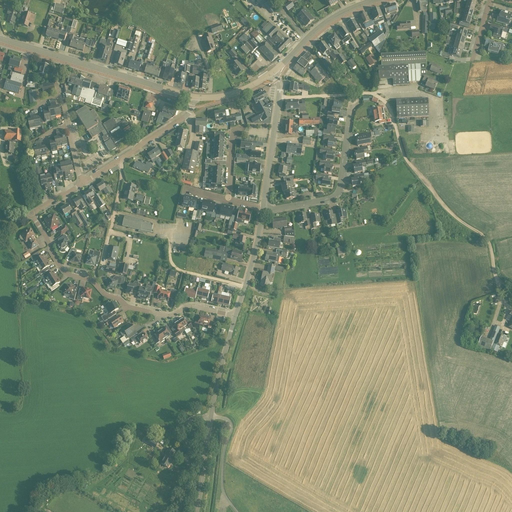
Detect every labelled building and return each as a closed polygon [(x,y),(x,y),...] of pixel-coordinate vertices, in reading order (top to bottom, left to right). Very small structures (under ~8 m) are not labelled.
[(427,2),(425,2),(424,0),(415,0),(416,4),(417,12),(426,11),(426,6),(427,6),(427,2)] [(290,2),(284,6),(287,11),(294,7),(290,2)] [(12,12),(14,7),(5,4),(4,8),(8,9),(7,15),(9,15),(7,21),(10,22),(10,23),(13,24),(13,23),(14,23),(17,14),(12,12)] [(391,4),(389,5),(386,6),(387,7),(384,8),(385,13),(384,14),(386,20),(386,19),(387,22),(391,21),(389,17),(396,14),(396,12),(397,12),(394,4),(391,5),(391,4)] [(462,10),(473,13),(475,7),(466,5),(465,10),(462,10)] [(384,21),(382,17),(379,9),(371,12),(374,20),(374,21),(372,22),(374,27),(378,25),(378,24),(384,21)] [(306,27),(313,20),(305,10),(297,17),(306,27)] [(473,13),(462,10),(462,12),(464,13),(463,16),(463,17),(471,19),(473,13)] [(499,15),(496,22),(505,24),(506,21),(509,21),(511,14),(501,11),(500,15),(499,15)] [(31,15),(24,13),(20,25),(28,27),(31,15)] [(368,26),(366,23),(369,22),(366,14),(359,17),(363,25),(364,27),(368,26)] [(462,19),(461,22),(460,21),(458,26),(468,28),(469,25),(471,19),(463,17),(463,16),(460,16),(459,18),(462,19)] [(360,30),(354,20),(347,24),(353,34),(360,30)] [(399,23),(399,26),(396,26),(396,31),(400,30),(410,29),(409,22),(399,23)] [(290,43),(286,40),(269,23),(261,31),(269,38),(265,41),(271,47),(273,45),(277,49),(276,50),(280,54),(290,43)] [(212,34),(222,30),(220,24),(210,28),(212,34)] [(500,27),(495,26),(492,37),(500,39),(502,32),(499,31),(500,27)] [(344,28),(338,32),(337,32),(342,39),(340,40),(343,45),(350,40),(349,40),(351,39),(349,35),(344,28)] [(467,30),(459,28),(457,37),(465,40),(467,33),(466,33),(467,30)] [(51,38),(54,31),(48,29),(46,36),(51,38)] [(250,34),(259,43),(263,39),(254,30),(250,34)] [(54,31),(51,38),(58,40),(60,33),(54,31)] [(384,36),(380,31),(368,40),(374,48),(386,39),(384,36)] [(60,33),(58,40),(64,42),(67,35),(60,33)] [(204,36),(205,41),(201,42),(204,49),(205,49),(206,53),(215,50),(212,44),(213,43),(212,39),(210,34),(204,36)] [(258,47),(254,42),(254,41),(251,38),(250,40),(245,34),(239,40),(244,45),(244,46),(251,54),(258,47)] [(75,49),(78,39),(74,38),(74,36),(70,35),(68,41),(71,42),(69,47),(75,49)] [(334,35),(334,36),(333,35),(328,39),(328,40),(336,50),(340,48),(337,44),(339,43),(334,35)] [(133,53),(138,38),(134,37),(130,52),(133,53)] [(457,37),(455,44),(463,46),(465,40),(457,37)] [(79,39),(78,39),(75,49),(83,52),(85,46),(90,48),(92,42),(85,40),(85,41),(80,39),(79,39)] [(99,44),(102,45),(97,59),(102,60),(108,40),(107,40),(107,41),(100,39),(99,44)] [(144,53),(147,54),(146,59),(149,60),(155,41),(152,39),(150,44),(148,51),(145,51),(144,53)] [(111,41),(108,40),(102,60),(106,62),(110,49),(111,50),(112,45),(110,44),(111,41)] [(262,47),(262,48),(264,50),(262,53),(271,63),(278,56),(267,43),(266,44),(263,40),(259,43),(259,44),(262,47)] [(489,45),(487,52),(494,54),(495,53),(498,54),(499,49),(502,50),(503,45),(500,45),(500,46),(494,44),(494,43),(486,40),(485,44),(489,45)] [(353,51),(357,48),(353,42),(349,45),(353,51)] [(330,49),(329,50),(324,43),(318,47),(320,51),(322,54),(322,55),(323,56),(324,55),(326,57),(329,55),(333,60),(336,58),(341,65),(345,61),(341,55),(339,56),(335,51),(333,53),(330,49)] [(365,52),(371,47),(368,44),(359,51),(362,55),(365,52)] [(455,44),(453,50),(461,53),(463,46),(455,44)] [(449,49),(448,51),(452,52),(451,56),(460,58),(461,53),(453,50),(449,49)] [(237,56),(232,50),(229,53),(232,57),(231,58),(233,60),(237,56)] [(122,66),(126,55),(117,52),(114,64),(114,65),(116,65),(117,65),(122,66)] [(304,69),(297,64),(293,70),(302,77),(307,71),(309,73),(318,84),(323,80),(325,83),(330,79),(327,76),(328,76),(318,64),(307,52),(301,59),(308,64),(304,69)] [(380,55),(381,67),(378,67),(378,81),(392,80),(393,86),(409,85),(409,83),(419,83),(421,79),(421,77),(422,77),(421,76),(426,76),(425,65),(426,65),(425,53),(380,55)] [(372,55),(366,59),(371,66),(376,62),(372,55)] [(12,58),(11,57),(11,58),(10,59),(11,59),(9,66),(8,66),(8,67),(15,68),(14,72),(11,71),(10,76),(11,77),(10,81),(6,80),(3,90),(19,94),(24,77),(21,76),(23,70),(19,69),(20,66),(21,61),(12,58)] [(301,59),(297,64),(304,69),(308,64),(301,59)] [(333,69),(326,59),(322,62),(329,72),(331,74),(334,71),(333,69)] [(138,64),(135,63),(133,70),(139,72),(140,65),(142,66),(143,61),(139,60),(138,64)] [(166,69),(163,79),(167,81),(171,67),(172,64),(173,62),(167,60),(164,68),(166,69)] [(356,67),(351,60),(346,63),(351,70),(356,67)] [(244,70),(237,61),(230,66),(237,75),(244,70)] [(147,64),(146,67),(144,73),(151,76),(153,69),(155,63),(151,62),(150,65),(147,64)] [(438,66),(432,64),(430,62),(428,67),(431,68),(429,71),(440,75),(442,68),(438,67),(438,66)] [(50,66),(41,64),(38,74),(47,76),(50,66)] [(171,67),(167,81),(171,82),(174,72),(175,72),(177,66),(172,64),(171,67)] [(200,75),(199,79),(192,78),(191,89),(199,90),(200,71),(200,68),(193,67),(192,74),(200,75)] [(153,69),(151,76),(158,78),(160,71),(153,69)] [(207,71),(200,71),(199,90),(205,90),(206,80),(207,74),(207,71)] [(186,75),(180,73),(177,73),(175,79),(178,80),(178,83),(184,85),(186,75)] [(65,94),(66,98),(84,104),(84,103),(88,105),(93,91),(94,88),(96,88),(97,85),(91,83),(91,82),(84,80),(77,78),(70,76),(68,84),(68,85),(69,86),(70,87),(71,86),(71,85),(74,86),(71,95),(65,94)] [(424,76),(421,84),(426,85),(425,87),(434,91),(436,84),(434,82),(434,80),(424,76)] [(303,86),(297,85),(291,84),(289,92),(297,93),(297,90),(302,91),(303,86)] [(93,91),(88,105),(90,105),(91,105),(100,108),(102,102),(101,102),(101,101),(103,102),(104,99),(102,99),(103,96),(107,97),(109,89),(100,86),(99,89),(96,88),(94,88),(93,91)] [(120,87),(117,95),(116,97),(128,101),(128,98),(131,91),(120,87)] [(256,115),(254,116),(252,113),(245,118),(247,125),(270,125),(272,108),(264,93),(252,99),(254,102),(250,104),(256,115)] [(428,99),(395,101),(397,119),(429,117),(428,99)] [(56,107),(55,103),(55,100),(51,100),(55,117),(61,116),(59,106),(56,107)] [(285,101),(286,107),(284,107),(284,110),(286,110),(286,111),(298,110),(298,113),(306,113),(305,100),(301,100),(302,105),(298,105),(298,101),(285,101)] [(342,103),(334,102),(334,101),(330,101),(330,105),(333,106),(333,108),(340,109),(341,110),(342,103)] [(165,106),(162,112),(162,114),(160,113),(156,123),(164,126),(173,119),(172,119),(175,117),(177,110),(165,106)] [(376,110),(374,110),(372,111),(373,117),(384,115),(383,109),(382,106),(376,107),(376,110)] [(44,117),(41,117),(42,127),(43,127),(42,123),(45,123),(45,122),(50,121),(48,112),(46,112),(46,109),(45,109),(45,107),(42,108),(42,110),(43,109),(44,117)] [(106,130),(102,125),(93,110),(89,113),(86,107),(75,114),(87,132),(92,139),(101,133),(106,130)] [(332,108),(332,111),(328,110),(327,116),(334,117),(334,115),(339,116),(340,109),(333,108),(332,108)] [(33,114),(31,114),(34,129),(41,128),(41,127),(42,127),(41,117),(38,118),(39,118),(36,119),(35,114),(37,114),(37,111),(35,110),(32,112),(33,114)] [(237,121),(236,121),(235,116),(235,115),(226,117),(225,111),(218,112),(217,112),(215,112),(215,113),(214,113),(215,121),(218,121),(219,125),(233,122),(233,123),(235,122),(237,121)] [(144,112),(142,117),(141,122),(148,124),(149,119),(151,114),(148,113),(149,112),(147,112),(147,113),(144,112)] [(299,125),(319,125),(319,124),(322,124),(322,120),(319,120),(319,118),(310,118),(310,119),(308,119),(308,114),(302,114),(302,119),(299,119),(299,125)] [(384,115),(373,117),(374,122),(379,122),(379,124),(385,123),(384,115)] [(337,121),(333,120),(334,118),(327,117),(326,123),(329,123),(328,126),(335,127),(336,127),(337,121)] [(106,130),(101,133),(104,137),(102,138),(104,142),(109,139),(110,140),(104,144),(110,152),(116,148),(114,145),(127,137),(123,131),(129,127),(125,120),(121,123),(120,121),(118,119),(116,120),(113,120),(113,119),(102,125),(106,130)] [(196,121),(195,127),(195,134),(202,134),(202,127),(206,127),(207,120),(202,120),(202,121),(196,121)] [(294,125),(292,125),(292,122),(285,122),(285,127),(286,127),(285,135),(291,135),(291,134),(296,134),(296,133),(298,133),(298,127),(297,127),(297,126),(294,126),(294,125)] [(357,124),(358,132),(368,132),(368,128),(362,128),(361,124),(357,124)] [(327,126),(327,129),(324,128),(323,134),(330,135),(330,133),(334,134),(335,127),(328,126),(327,126)] [(13,144),(12,144),(13,141),(13,142),(21,142),(21,131),(4,130),(4,141),(8,141),(8,144),(5,144),(5,154),(13,154),(13,144)] [(179,130),(177,137),(186,139),(188,132),(179,130)] [(61,132),(59,132),(62,147),(67,146),(65,136),(62,137),(61,132)] [(366,145),(370,144),(368,134),(361,135),(362,138),(356,139),(358,147),(366,145)] [(335,148),(336,140),(330,140),(331,136),(323,135),(323,141),(328,142),(327,147),(335,148)] [(50,146),(47,146),(48,152),(51,152),(51,153),(56,152),(54,142),(52,142),(52,139),(51,137),(48,138),(49,139),(48,139),(49,140),(50,146)] [(186,139),(177,137),(175,147),(177,148),(176,152),(182,153),(183,149),(184,150),(186,139)] [(38,141),(37,141),(41,158),(47,157),(46,153),(48,152),(47,146),(45,147),(42,148),(41,143),(40,143),(39,140),(38,141)] [(34,150),(34,152),(32,152),(33,156),(35,156),(36,159),(41,158),(37,141),(35,143),(36,145),(37,149),(34,150)] [(245,156),(242,156),(242,159),(249,160),(250,158),(251,142),(241,141),(241,145),(240,145),(240,147),(240,149),(246,149),(245,156)] [(195,142),(193,152),(186,150),(182,170),(194,173),(199,154),(200,154),(203,144),(195,142)] [(255,146),(256,147),(257,143),(251,142),(250,158),(260,159),(260,156),(261,156),(261,153),(260,153),(260,152),(255,152),(255,146)] [(302,146),(294,145),(287,144),(286,154),(293,155),(301,156),(302,146)] [(368,151),(370,151),(369,147),(367,147),(362,148),(362,151),(355,152),(356,160),(364,159),(363,154),(368,153),(368,151)] [(334,153),(329,153),(329,150),(320,148),(319,154),(326,155),(325,160),(333,161),(334,153)] [(152,152),(156,158),(160,155),(161,155),(157,149),(152,152)] [(156,158),(152,152),(147,155),(151,161),(156,158)] [(332,166),(325,165),(325,162),(319,161),(319,167),(324,168),(323,173),(331,174),(332,166)] [(361,167),(366,166),(365,161),(360,162),(360,164),(353,166),(354,174),(362,172),(361,167)] [(139,163),(139,164),(136,162),(133,168),(143,172),(145,173),(145,172),(148,173),(150,168),(152,169),(153,167),(152,166),(152,165),(146,163),(145,166),(141,164),(139,163)] [(60,168),(62,177),(63,177),(62,173),(64,173),(65,177),(66,180),(68,179),(68,177),(65,163),(59,164),(60,168)] [(249,164),(248,172),(252,172),(252,173),(255,174),(256,173),(259,173),(260,172),(261,169),(260,168),(260,165),(256,165),(256,164),(253,164),(249,164)] [(290,172),(291,166),(280,165),(280,168),(279,168),(278,175),(279,175),(279,177),(285,178),(286,171),(290,172)] [(53,172),(52,173),(54,182),(58,181),(58,184),(61,183),(60,178),(62,177),(60,168),(55,169),(55,170),(52,170),(53,172)] [(50,174),(44,176),(47,190),(51,190),(50,184),(52,184),(52,182),(54,182),(52,173),(50,173),(50,174)] [(369,177),(370,176),(370,173),(368,174),(363,175),(363,174),(356,176),(356,178),(351,180),(352,187),(360,186),(359,181),(364,180),(364,178),(369,177)] [(331,179),(323,178),(323,175),(314,174),(313,179),(318,180),(318,182),(322,182),(321,186),(329,187),(331,179)] [(284,182),(284,185),(281,185),(283,193),(285,192),(292,191),(291,187),(294,186),(293,180),(284,182)] [(102,183),(100,185),(99,184),(96,186),(97,187),(100,192),(102,190),(106,196),(112,192),(109,186),(105,188),(102,183)] [(134,197),(134,196),(134,195),(134,194),(136,187),(127,184),(125,192),(124,192),(124,193),(128,194),(128,195),(134,197)] [(91,191),(90,191),(89,189),(83,193),(84,195),(87,200),(85,201),(91,211),(92,212),(93,211),(92,210),(93,209),(91,205),(94,203),(92,200),(94,198),(93,197),(94,196),(91,191)] [(293,191),(292,191),(285,192),(286,200),(295,198),(295,199),(298,198),(298,194),(294,194),(293,191)] [(128,194),(124,193),(123,199),(133,202),(133,200),(135,201),(136,200),(137,200),(137,201),(142,202),(144,196),(137,194),(136,197),(134,196),(134,197),(128,195),(128,194)] [(98,194),(95,197),(96,199),(94,199),(100,208),(105,205),(98,194)] [(79,198),(78,197),(72,200),(73,202),(77,208),(80,206),(82,210),(86,207),(83,202),(82,202),(79,198)] [(187,198),(185,197),(182,207),(188,208),(191,198),(187,197),(187,198)] [(195,199),(191,198),(188,208),(195,210),(197,200),(195,200),(195,199)] [(206,214),(209,202),(206,201),(205,202),(203,201),(201,209),(198,208),(196,218),(199,219),(201,211),(206,213),(206,214)] [(209,202),(206,214),(211,215),(211,218),(214,219),(216,211),(213,211),(215,204),(212,204),(213,203),(209,202)] [(71,211),(68,205),(63,208),(63,207),(61,208),(62,209),(61,209),(64,215),(68,213),(69,215),(70,214),(79,228),(83,226),(84,226),(77,215),(77,214),(75,210),(72,212),(71,211)] [(225,217),(228,206),(224,206),(224,207),(222,206),(220,212),(217,212),(216,218),(219,218),(220,216),(225,217)] [(231,207),(228,206),(225,217),(230,218),(228,226),(232,227),(234,217),(231,216),(233,209),(231,208),(231,207)] [(337,211),(338,219),(336,219),(337,225),(338,227),(342,226),(341,224),(344,223),(343,218),(346,218),(345,210),(337,211)] [(103,216),(104,218),(101,219),(104,224),(107,222),(110,220),(112,215),(109,211),(106,213),(106,215),(103,216)] [(247,212),(244,211),(244,212),(239,211),(237,222),(239,223),(240,220),(249,222),(249,220),(250,220),(251,217),(250,216),(251,214),(247,213),(247,212)] [(336,219),(333,220),(332,212),(324,214),(325,221),(326,225),(328,227),(337,225),(336,219)] [(86,220),(81,213),(77,215),(82,223),(86,220)] [(305,228),(310,227),(309,219),(306,220),(305,214),(297,216),(299,223),(304,223),(305,228)] [(60,221),(58,222),(54,215),(50,217),(48,218),(45,220),(46,223),(46,224),(47,226),(48,226),(50,229),(57,225),(58,228),(62,225),(60,221)] [(311,219),(309,219),(310,227),(311,230),(316,229),(315,223),(320,222),(319,215),(311,217),(311,219)] [(125,216),(122,227),(139,231),(138,232),(146,234),(146,232),(151,233),(153,225),(148,224),(149,223),(147,223),(146,222),(145,222),(145,223),(142,223),(143,221),(125,216)] [(285,218),(272,220),(273,229),(287,227),(285,218)] [(61,236),(68,230),(65,226),(58,232),(61,236)] [(27,242),(29,244),(28,244),(31,250),(38,245),(35,240),(34,240),(33,238),(35,237),(30,229),(21,235),(20,236),(20,238),(21,240),(23,240),(24,240),(25,243),(27,242)] [(246,238),(242,238),(242,236),(233,234),(232,239),(236,240),(235,246),(242,248),(242,245),(245,245),(246,238)] [(59,239),(61,242),(56,245),(60,251),(63,250),(65,251),(67,248),(67,247),(68,246),(66,243),(69,241),(65,236),(59,239)] [(288,236),(284,236),(284,237),(283,243),(294,244),(295,237),(288,236)] [(274,238),(273,241),(269,240),(268,247),(278,249),(280,242),(280,239),(274,238)] [(161,243),(148,240),(145,252),(158,255),(161,243)] [(338,255),(346,254),(344,246),(336,248),(337,251),(335,251),(336,253),(337,253),(338,255)] [(118,249),(109,247),(106,260),(115,262),(118,249)] [(81,255),(75,253),(76,250),(71,249),(68,256),(72,257),(71,261),(79,263),(81,255)] [(226,249),(225,253),(232,255),(231,259),(241,262),(244,253),(233,251),(226,249)] [(94,266),(95,262),(98,263),(101,253),(93,251),(92,256),(88,255),(86,264),(94,266)] [(204,258),(221,262),(221,261),(222,255),(205,252),(204,258)] [(278,264),(280,257),(276,257),(277,254),(267,252),(265,261),(268,262),(268,263),(269,263),(269,262),(274,263),(274,265),(277,266),(278,263),(278,264)] [(39,258),(38,256),(36,254),(30,258),(33,262),(35,261),(38,266),(47,261),(46,258),(44,258),(43,256),(39,258)] [(47,261),(38,266),(41,271),(39,273),(40,275),(48,271),(47,270),(48,270),(47,268),(49,266),(48,264),(49,263),(47,261)] [(110,264),(109,267),(106,266),(105,271),(114,273),(115,268),(116,265),(110,264)] [(127,276),(129,266),(121,264),(119,274),(127,276)] [(239,269),(223,264),(221,270),(230,273),(230,275),(236,277),(239,269)] [(273,274),(274,275),(275,266),(268,265),(266,273),(263,272),(260,286),(269,287),(269,283),(271,283),(273,274)] [(48,272),(42,276),(41,277),(43,279),(44,280),(42,281),(45,285),(49,283),(57,277),(56,275),(55,275),(53,273),(50,275),(48,272)] [(59,280),(57,277),(49,283),(52,288),(50,289),(51,292),(57,288),(56,285),(60,283),(58,281),(59,280)] [(116,289),(117,284),(123,286),(125,278),(122,277),(121,278),(116,277),(113,278),(113,280),(109,279),(109,281),(108,280),(107,285),(108,285),(107,288),(116,289)] [(136,288),(138,281),(135,280),(135,282),(132,285),(128,284),(127,288),(126,287),(125,291),(126,291),(126,294),(129,295),(130,294),(132,294),(133,288),(136,288)] [(138,281),(136,288),(136,290),(139,290),(137,297),(140,298),(140,299),(143,300),(145,289),(141,288),(140,285),(138,284),(138,283),(138,281)] [(145,289),(143,300),(146,300),(147,299),(149,300),(151,293),(153,294),(156,284),(153,283),(152,287),(146,286),(145,289)] [(218,292),(217,295),(213,294),(211,302),(217,304),(220,292),(220,291),(221,288),(222,284),(219,284),(218,287),(217,292),(218,292)] [(64,294),(70,295),(69,299),(73,300),(72,301),(74,301),(76,293),(73,292),(74,287),(66,285),(64,294)] [(165,292),(161,291),(161,288),(155,286),(154,294),(158,295),(157,299),(163,301),(165,292)] [(190,287),(189,290),(185,289),(183,297),(189,298),(192,287),(190,287)] [(198,289),(197,292),(196,297),(202,298),(204,287),(202,287),(201,290),(198,289)] [(83,288),(81,293),(79,293),(77,300),(82,301),(83,297),(89,299),(91,290),(83,288)] [(165,292),(163,301),(168,302),(170,296),(175,298),(177,291),(171,290),(170,293),(165,292)] [(229,298),(225,297),(223,305),(229,306),(231,299),(232,295),(229,295),(229,298)] [(105,308),(108,313),(101,317),(102,320),(104,323),(116,315),(114,312),(118,310),(115,305),(112,304),(105,308)] [(200,316),(198,322),(194,322),(193,328),(199,329),(200,325),(202,326),(204,317),(200,316)] [(111,324),(114,329),(123,323),(119,317),(113,321),(111,319),(105,323),(107,326),(111,324)] [(202,326),(203,326),(202,328),(207,329),(207,331),(210,332),(212,326),(209,325),(210,319),(204,317),(202,326)] [(180,318),(177,320),(184,331),(186,334),(191,332),(189,330),(192,328),(189,322),(186,324),(183,319),(182,319),(181,318),(180,318)] [(174,325),(177,330),(173,333),(176,338),(181,335),(180,335),(182,333),(184,331),(177,320),(174,322),(174,323),(174,324),(174,325)] [(131,325),(123,331),(123,330),(120,332),(120,334),(122,336),(124,337),(126,340),(128,339),(128,340),(133,337),(131,334),(135,331),(131,325)] [(495,326),(490,340),(482,337),(478,347),(490,351),(491,350),(498,352),(500,347),(502,348),(506,337),(498,334),(500,328),(495,326)] [(169,330),(167,332),(164,328),(159,332),(165,339),(166,339),(169,337),(169,336),(170,336),(169,336),(172,334),(169,330)] [(157,338),(155,341),(157,344),(161,342),(161,343),(164,341),(164,340),(165,339),(159,332),(155,335),(157,338)] [(144,334),(140,337),(138,334),(130,340),(132,342),(134,342),(135,344),(137,343),(138,346),(141,344),(143,343),(143,344),(146,341),(148,340),(144,334)] [(145,438),(143,443),(155,448),(156,445),(151,443),(152,441),(145,438)] [(165,454),(166,455),(161,464),(168,468),(173,459),(172,458),(175,452),(169,448),(165,454)]
